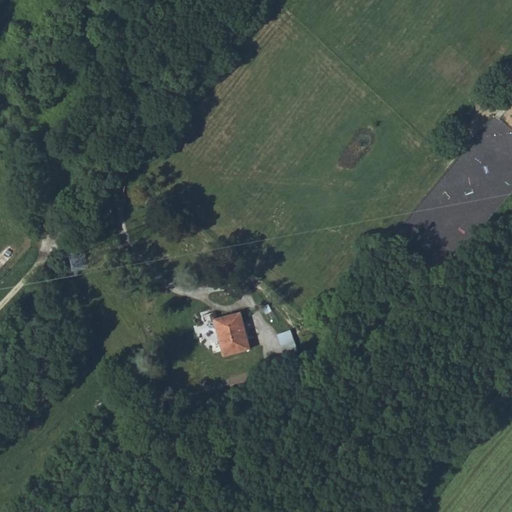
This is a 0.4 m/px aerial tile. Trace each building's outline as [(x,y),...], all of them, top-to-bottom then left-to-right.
[(466,126),(461,122),(456,129),(461,133),(466,126)] [(57,191),(61,194),(65,188),(77,174),(74,172),(65,182),(64,181),(57,191)] [(84,179),(77,174),(65,188),(61,194),(63,195),(70,186),(74,188),(84,179)] [(84,194),(78,190),(72,198),(77,202),(84,194)] [(250,348),(240,313),(214,320),(224,356),(250,348)] [(283,351),(297,348),(293,329),(279,331),(283,351)]
